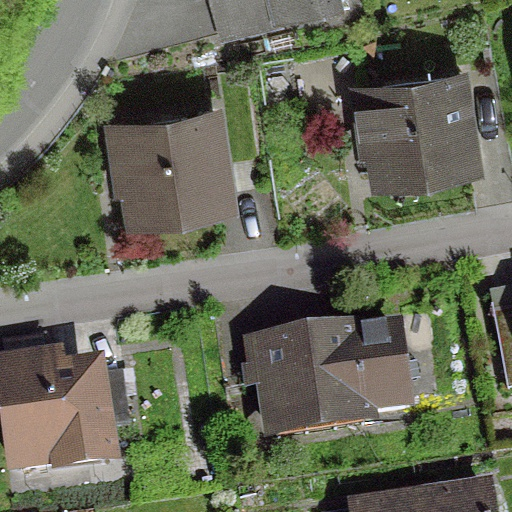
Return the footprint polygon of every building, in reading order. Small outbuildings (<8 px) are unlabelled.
[(273,14),(269,0),(233,0),(209,6),(216,35),(275,20),(273,14)] [(269,0),(273,14),(306,5),(308,0),(269,0)] [(363,163),(376,161),(377,170),(463,158),(451,77),(353,92),(363,163)] [(112,169),(125,167),(132,209),(217,196),(206,116),(107,130),(112,169)] [(240,389),(264,386),(270,428),(401,409),(389,328),(247,349),(250,370),(238,371),(240,389)] [(46,369),(3,375),(16,471),(99,459),(95,430),(124,425),(117,373),(47,383),(46,369)] [(485,511),(483,491),(415,501),(416,511),(485,511)] [(342,511),(416,511),(415,501),(342,511)]
